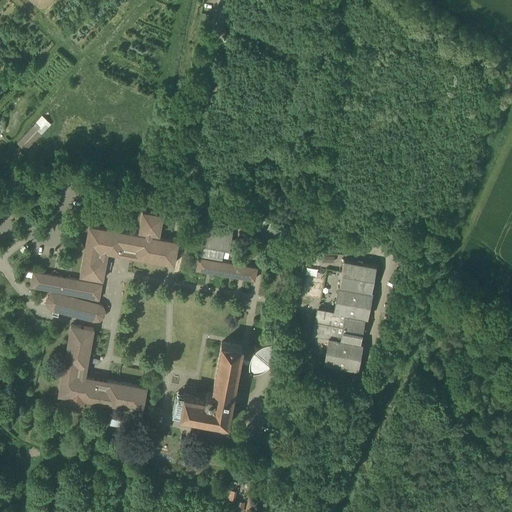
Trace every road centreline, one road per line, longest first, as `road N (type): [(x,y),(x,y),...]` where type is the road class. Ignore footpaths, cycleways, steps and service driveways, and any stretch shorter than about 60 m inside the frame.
road 1 (unclassified): [(225,0),(189,179),(176,189),(124,195),(33,175),(0,198)]
road 2 (unknown): [(304,232),(156,193)]
